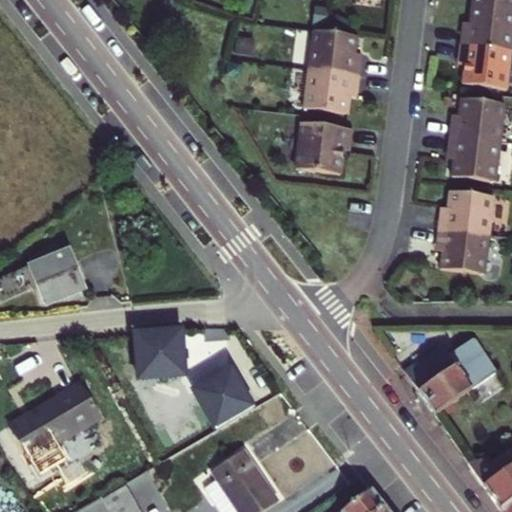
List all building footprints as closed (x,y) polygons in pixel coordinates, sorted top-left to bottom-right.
[(511,0),(466,0),(466,3),(511,10),(511,8),(511,0)] [(511,34),(508,34),(511,10),(466,3),(463,27),(456,26),(454,41),(511,49),(511,34)] [(308,26),(303,64),(355,71),(357,55),(351,54),(354,33),(324,28),(308,26)] [(511,49),(454,41),(451,57),(459,58),(455,80),(501,87),(502,81),(511,82),(511,49)] [(355,71),(303,64),(298,102),(342,108),(346,85),(353,86),(355,71)] [(442,120),(440,133),(492,141),(497,102),(454,97),(450,121),(442,120)] [(290,163),(334,169),(338,140),(344,141),(346,125),(297,118),(290,163)] [(492,141),(440,133),(438,150),(445,151),(442,173),(487,179),(492,141)] [(427,224),(478,232),(483,195),(441,189),(437,211),(429,210),(427,224)] [(55,225),(50,217),(39,225),(41,227),(45,232),(55,225)] [(478,232),(427,224),(425,241),(433,242),(429,265),(473,271),(478,232)] [(0,279),(0,300),(35,287),(43,307),(81,292),(66,253),(0,279)] [(176,329),(131,333),(136,380),(181,376),(176,329)] [(450,357),(443,347),(406,371),(437,416),(499,374),(475,340),(450,357)] [(214,430),(251,409),(228,370),(192,391),(214,430)] [(98,383),(97,381),(30,419),(54,460),(121,422),(98,383)] [(209,485),(227,511),(265,511),(283,500),(249,448),(216,469),(221,477),(209,485)] [(492,463),(488,458),(469,463),(502,511),(511,511),(511,452),(505,454),(492,463)] [(143,511),(126,482),(103,495),(113,511),(143,511)] [(387,511),(372,491),(364,497),(342,511),(387,511)]
